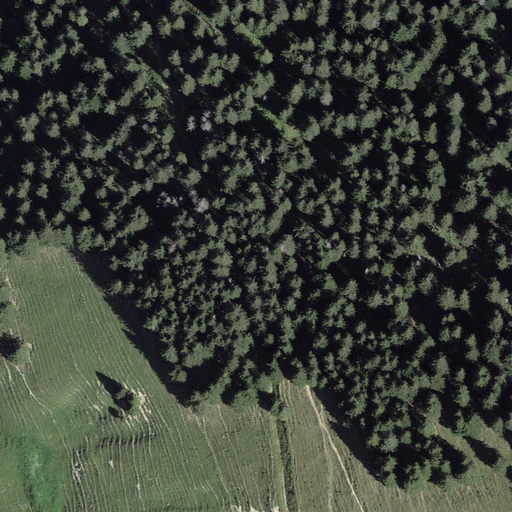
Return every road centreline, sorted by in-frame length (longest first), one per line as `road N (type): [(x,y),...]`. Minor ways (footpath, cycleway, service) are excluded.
road 1 (track): [(146,0),(239,276)]
road 2 (track): [(239,276),(286,511)]
